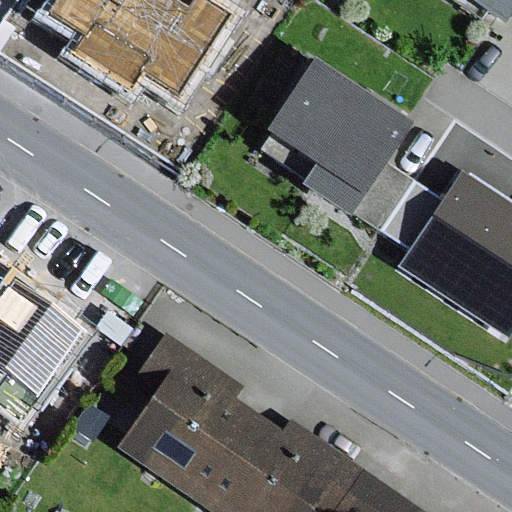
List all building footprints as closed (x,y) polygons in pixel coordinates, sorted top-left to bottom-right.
[(511,13),(511,0),(455,0),(501,30),(511,13)] [(408,131),(309,66),(261,139),(265,142),(257,154),(378,233),(410,185),(384,167),(408,131)] [(4,293),(0,289),(0,379),(34,404),(80,340),(8,288),(4,293)] [(243,390),(162,335),(129,383),(151,399),(114,453),(200,511),(312,511),(314,511),(315,511),(332,511),(360,472),(288,423),(279,437),(233,405),(243,390)] [(418,511),(360,472),(332,511),(418,511)]
